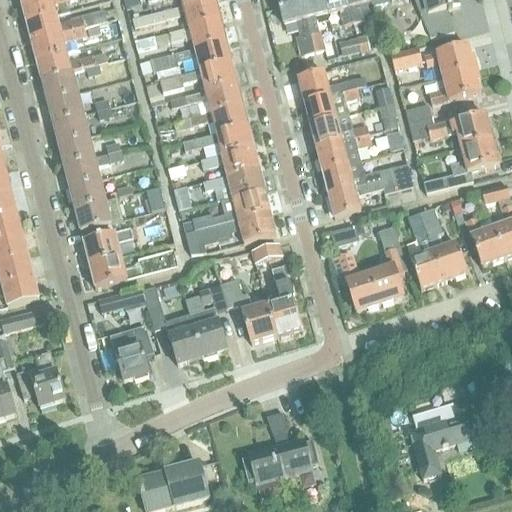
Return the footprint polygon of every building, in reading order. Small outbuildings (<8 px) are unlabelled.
[(50,0),(22,8),(27,27),(56,19),(54,9),(77,3),(77,4),(94,0),(50,0)] [(180,0),(183,11),(215,3),(213,0),(146,0),(149,6),(172,0),(180,0)] [(314,57),(299,0),(276,0),(283,28),(301,24),(302,28),(297,29),(300,40),(296,42),(301,61),(314,57)] [(299,0),(314,57),(325,54),(320,35),(319,36),(316,24),(311,25),(310,22),(326,18),(322,0),(299,0)] [(322,0),(326,18),(345,13),(346,17),(341,18),(344,30),(353,27),(345,0),(322,0)] [(345,0),(353,27),(362,25),(359,13),(354,14),(353,11),(370,6),(368,0),(345,0)] [(368,0),(370,6),(372,10),(388,6),(386,0),(417,0),(418,0),(423,0),(428,18),(421,20),(431,43),(454,37),(448,13),(454,12),(450,0),(368,0)] [(184,15),(188,32),(220,24),(215,3),(183,11),(133,24),(135,33),(166,25),(165,24),(181,20),(180,16),(184,15)] [(27,27),(32,46),(107,28),(107,26),(104,15),(70,24),(71,26),(59,29),(56,19),(27,27)] [(190,36),(194,53),(195,54),(226,46),(220,24),(188,32),(169,37),(171,46),(187,42),(186,37),(190,36)] [(32,46),(37,66),(66,57),(64,48),(109,36),(107,28),(32,46)] [(366,39),(356,41),(360,57),(370,54),(366,39)] [(157,50),(154,41),(135,46),(137,55),(157,50)] [(360,57),(356,41),(339,46),(343,61),(360,57)] [(196,58),(200,75),(231,67),(226,46),(195,54),(194,53),(140,67),(143,79),(153,76),(154,78),(178,71),(177,67),(193,63),(192,59),(196,58)] [(418,51),(390,58),(395,75),(423,68),(418,51)] [(439,69),(442,84),(475,76),(468,51),(425,62),(427,72),(439,69)] [(37,66),(42,85),(73,76),(86,73),(99,70),(108,67),(106,58),(92,61),(69,67),(66,57),(37,66)] [(201,79),(205,96),(237,88),(231,67),(200,75),(160,85),(163,98),(184,92),(183,88),(198,84),(197,80),(201,79)] [(99,70),(86,73),(88,82),(101,78),(99,70)] [(42,85),(47,106),(78,99),(73,76),(42,85)] [(298,83),(304,107),(357,93),(355,84),(328,91),(324,76),(298,83)] [(475,76),(442,84),(445,95),(430,99),(433,110),(480,98),(475,76)] [(205,96),(170,105),(172,113),(203,106),(202,101),(206,100),(210,117),(242,110),(237,88),(205,96)] [(304,107),(310,131),(349,121),(345,106),(359,102),(357,93),(304,107)] [(373,98),(376,111),(393,107),(390,94),(373,98)] [(95,108),(97,117),(110,114),(138,106),(135,97),(95,108)] [(47,106),(53,128),(84,120),(78,99),(47,106)] [(395,117),(393,108),(381,112),(384,121),(395,117)] [(405,115),(409,130),(432,124),(429,109),(405,115)] [(212,121),(216,138),(248,131),(242,110),(210,117),(174,127),(176,135),(209,127),(208,122),(212,121)] [(110,114),(97,117),(99,124),(112,121),(110,114)] [(384,121),(378,122),(381,135),(399,130),(395,117),(384,121)] [(53,128),(58,150),(89,142),(84,120),(53,128)] [(457,137),(461,154),(493,145),(486,120),(455,127),(455,125),(434,130),(432,124),(409,130),(413,145),(430,141),(430,144),(457,137)] [(310,131),(316,154),(369,140),(367,130),(352,134),(349,121),(310,131)] [(221,159),(221,160),(253,152),(248,131),(216,138),(183,147),(185,155),(215,148),(213,143),(217,142),(222,159),(221,159)] [(316,154),(322,176),(360,166),(361,166),(357,152),(371,148),(369,140),(316,154)] [(89,142),(58,150),(64,171),(95,163),(89,142)] [(493,145),(461,154),(464,167),(451,170),(454,180),(424,188),(426,198),(473,187),(471,176),(499,169),(493,145)] [(119,148),(106,151),(108,160),(121,157),(119,148)] [(222,164),(227,181),(259,174),(253,152),(221,160),(202,165),(204,174),(219,170),(218,165),(222,164)] [(97,171),(123,164),(121,157),(108,160),(64,171),(70,193),(100,185),(97,171)] [(322,176),(328,199),(381,185),(378,176),(364,180),(360,166),(322,176)] [(407,169),(391,173),(398,196),(414,192),(407,169)] [(184,170),(168,174),(171,183),(187,179),(184,170)] [(381,185),(328,199),(334,223),(361,216),(357,202),(385,195),(386,199),(398,196),(391,173),(378,176),(381,185)] [(228,186),(232,203),(264,194),(259,174),(227,181),(203,187),(206,196),(225,191),(224,187),(228,186)] [(0,199),(12,196),(6,175),(0,176),(0,199)] [(70,193),(75,214),(106,207),(100,185),(70,193)] [(507,228),(494,233),(505,264),(511,261),(511,208),(510,202),(511,202),(507,190),(481,196),(483,203),(485,209),(499,205),(507,228)] [(117,194),(119,203),(121,211),(133,207),(134,211),(154,206),(151,194),(132,199),(130,191),(117,194)] [(188,200),(186,192),(174,195),(176,203),(188,200)] [(191,224),(194,234),(270,215),(264,194),(232,203),(221,206),(224,220),(213,223),(212,219),(191,224)] [(0,221),(17,217),(12,196),(0,199),(0,221)] [(465,200),(455,202),(457,218),(467,217),(465,200)] [(81,236),(103,230),(111,228),(106,207),(75,214),(81,236)] [(270,215),(194,234),(194,236),(185,238),(190,259),(203,259),(206,258),(204,250),(233,243),(232,237),(241,235),(244,248),(276,240),(270,215)] [(432,215),(420,220),(443,286),(467,278),(456,248),(441,253),(437,242),(441,241),(432,215)] [(144,220),(148,231),(163,227),(160,216),(144,220)] [(0,244),(23,238),(17,217),(0,221),(0,244)] [(505,264),(494,233),(481,237),(474,217),(464,221),(482,272),(505,264)] [(443,286),(420,220),(407,224),(416,248),(416,247),(421,260),(409,265),(420,295),(443,286)] [(83,246),(89,269),(121,261),(118,248),(133,244),(130,234),(106,240),(103,230),(81,236),(84,246),(83,246)] [(332,238),(335,251),(358,245),(355,232),(332,238)] [(391,272),(370,279),(379,309),(403,301),(397,281),(404,278),(404,276),(408,275),(394,232),(379,236),(380,238),(391,272)] [(0,266),(28,260),(23,238),(0,244),(0,266)] [(252,256),(255,269),(282,262),(279,249),(252,256)] [(121,261),(89,269),(95,293),(177,272),(173,257),(138,266),(139,271),(124,275),(121,261)] [(0,289),(34,281),(28,260),(0,266),(0,289)] [(379,309),(370,279),(358,283),(350,260),(340,263),(347,286),(346,286),(356,316),(379,309)] [(282,305),(267,309),(277,341),(301,334),(293,304),(295,303),(285,271),(274,274),(282,305)] [(34,281),(0,289),(0,297),(1,298),(0,295),(3,294),(8,311),(39,303),(34,281)] [(222,289),(229,313),(239,310),(251,348),(277,341),(267,309),(253,313),(249,297),(243,299),(238,284),(222,289)] [(229,313),(222,289),(200,296),(204,309),(213,306),(216,317),(229,313)] [(98,305),(102,318),(125,312),(121,299),(98,305)] [(159,308),(148,312),(156,336),(166,333),(167,332),(166,329),(159,308)] [(215,314),(189,322),(202,362),(227,354),(216,317),(215,314)] [(0,326),(3,333),(4,338),(45,328),(42,315),(0,326)] [(189,322),(166,329),(167,332),(166,333),(178,370),(202,362),(189,322)] [(145,329),(110,340),(115,357),(124,386),(149,378),(144,362),(154,358),(145,329)] [(14,374),(10,360),(6,346),(0,348),(0,425),(6,424),(6,422),(16,420),(4,377),(14,374)] [(40,374),(17,381),(24,405),(37,401),(41,414),(57,409),(57,407),(65,405),(52,359),(37,363),(40,374)] [(412,420),(416,434),(410,436),(423,484),(441,479),(433,454),(478,441),(469,409),(454,413),(453,407),(412,420)] [(310,471),(320,468),(314,444),(292,450),(284,418),(269,422),(277,455),(243,464),(249,488),(259,485),(260,489),(311,476),(310,471)] [(174,510),(209,501),(200,467),(166,476),(166,477),(139,484),(145,511),(163,511),(173,510),(174,510)]
